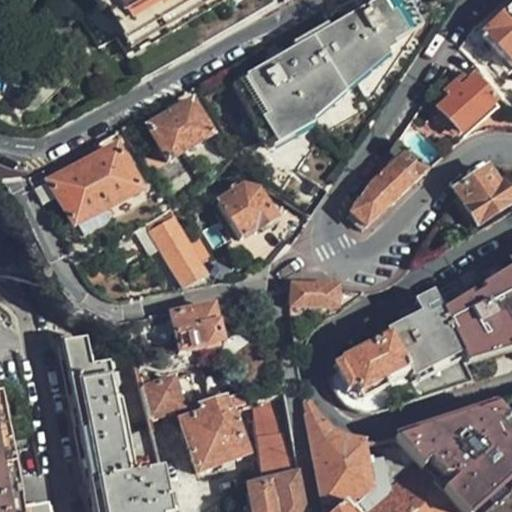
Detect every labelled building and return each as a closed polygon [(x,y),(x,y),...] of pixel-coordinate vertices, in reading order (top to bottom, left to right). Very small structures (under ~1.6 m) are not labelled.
[(141,51),(155,74),(173,65),(160,41),(228,0),(88,0),(94,10),(76,19),(95,52),(112,42),(124,62),(141,51)] [(275,158),(257,183),(309,219),(425,45),(400,0),(389,0),(361,15),(347,23),(235,85),(275,158)] [(364,0),(354,0),(339,9),(347,23),(361,15),(358,9),(367,3),(364,0)] [(511,0),(505,0),(472,27),(459,47),(475,67),(478,71),(484,66),(482,64),(477,59),(471,51),(484,38),(489,44),(482,50),(484,53),(489,58),(505,76),(511,70),(511,69),(511,0)] [(475,67),(459,47),(448,64),(457,75),(462,70),(466,75),(475,67)] [(482,64),(489,58),(484,53),(477,59),(482,64)] [(458,136),(495,102),(472,77),(467,82),(463,77),(446,92),(450,97),(436,109),(458,136)] [(168,162),(211,137),(191,102),(148,126),(168,162)] [(463,142),(465,140),(477,129),(499,108),(495,102),(458,136),(463,142)] [(453,140),(458,136),(436,109),(430,113),(453,140)] [(415,138),(404,146),(413,157),(423,148),(415,138)] [(404,146),(397,139),(383,161),(350,211),(366,229),(428,173),(413,157),(404,146)] [(50,186),(44,175),(28,184),(27,185),(29,189),(41,210),(57,200),(73,231),(76,229),(82,239),(111,223),(105,213),(142,192),(118,148),(50,186)] [(495,187),(486,171),(454,192),(462,206),(458,208),(472,231),(511,207),(499,185),(495,187)] [(274,220),(261,195),(246,188),(219,204),(239,240),(274,220)] [(185,235),(171,210),(144,227),(159,255),(178,291),(208,279),(196,256),(185,235)] [(144,227),(135,233),(151,259),(159,255),(144,227)] [(194,230),(185,235),(196,256),(205,250),(194,230)] [(0,258),(0,263),(6,275),(21,277),(35,280),(17,254),(0,258)] [(91,269),(74,277),(79,286),(87,298),(102,289),(91,269)] [(486,292),(474,270),(452,283),(463,306),(486,292)] [(458,358),(461,357),(467,369),(511,353),(511,276),(486,292),(463,306),(442,319),(439,313),(389,339),(411,381),(412,383),(414,382),(458,358)] [(339,313),(340,289),(291,286),(290,312),(339,313)] [(439,313),(432,298),(416,307),(420,317),(387,335),(389,339),(439,313)] [(216,351),(208,311),(195,313),(167,319),(176,359),(216,351)] [(169,511),(160,470),(132,475),(118,399),(114,400),(105,359),(91,363),(85,337),(57,343),(80,464),(84,463),(93,511),(169,511)] [(411,381),(389,339),(341,365),(342,367),(332,371),(347,399),(358,394),(363,404),(411,381)] [(300,356),(303,343),(292,341),(294,356),(300,356)] [(464,369),(458,358),(414,382),(419,391),(464,369)] [(193,372),(140,384),(149,422),(202,408),(193,372)] [(198,473),(248,454),(232,412),(226,414),(222,398),(204,412),(205,420),(183,425),(198,473)] [(269,483),(294,476),(291,462),(280,398),(252,403),(269,483)] [(511,403),(495,409),(511,428),(511,403)] [(302,405),(322,511),(337,511),(340,510),(342,505),(343,505),(356,502),(365,499),(371,490),(364,445),(348,443),(327,432),(306,406),(302,405)] [(416,465),(366,511),(476,511),(511,481),(511,428),(495,409),(404,437),(394,439),(416,465)] [(0,511),(46,511),(45,506),(18,511),(0,420),(0,511)] [(247,489),(250,511),(300,511),(294,476),(269,483),(247,489)] [(511,511),(511,492),(489,511),(511,511)]
